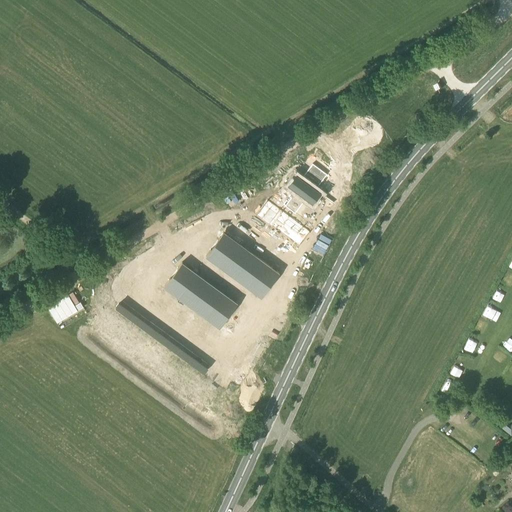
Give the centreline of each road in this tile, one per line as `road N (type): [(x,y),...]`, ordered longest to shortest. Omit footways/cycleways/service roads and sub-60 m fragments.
road 1 (primary): [(225,511),(365,223),(425,143),(511,58)]
road 2 (track): [(90,268),(429,60)]
